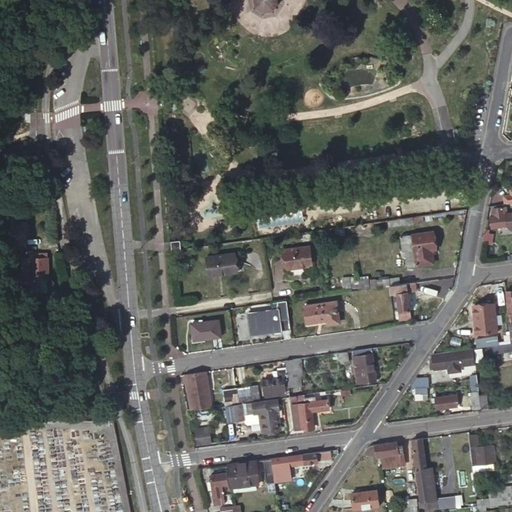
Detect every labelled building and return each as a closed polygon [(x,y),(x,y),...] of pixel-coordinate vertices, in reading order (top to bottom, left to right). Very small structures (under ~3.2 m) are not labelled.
[(256,0),(257,3),(264,9),(273,9),(281,3),(281,0),(256,0)] [(511,202),(505,204),(503,204),(502,204),(503,211),(506,211),(508,224),(511,229),(511,202)] [(503,211),(502,204),(493,205),(494,212),(491,212),(491,216),(489,216),(492,226),(508,224),(506,211),(503,211)] [(27,222),(12,222),(11,247),(12,247),(27,247),(27,222)] [(404,251),(408,251),(416,250),(417,265),(434,263),(432,250),(436,249),(434,231),(414,233),(415,236),(411,237),(410,233),(405,234),(402,235),(404,251)] [(170,242),(171,250),(181,249),(179,240),(170,242)] [(284,252),(287,270),(313,267),(310,248),(284,252)] [(204,256),(207,275),(236,271),(233,252),(204,256)] [(23,258),(22,273),(22,279),(22,294),(32,294),(32,279),(47,279),(48,258),(47,258),(47,254),(30,254),(30,258),(23,258)] [(454,277),(437,280),(438,288),(453,286),(454,277)] [(381,288),(389,286),(388,278),(380,280),(381,288)] [(389,286),(390,294),(396,294),(398,312),(402,312),(403,319),(409,318),(408,311),(409,311),(407,292),(414,291),(413,283),(389,286)] [(271,304),(270,304),(271,310),(247,314),(250,335),(281,331),(279,319),(288,318),(286,301),(271,304)] [(304,306),(307,323),(327,320),(327,324),(339,322),(336,301),(304,306)] [(495,303),(474,306),(477,334),(498,331),(495,303)] [(190,324),(193,341),(220,337),(218,320),(190,324)] [(510,333),(483,337),(484,347),(493,346),(508,344),(511,344),(510,336),(510,333)] [(508,344),(493,346),(493,353),(511,351),(511,343),(511,344),(508,344)] [(431,356),(432,367),(449,364),(449,370),(460,368),(459,363),(474,361),(472,350),(431,356)] [(373,354),(363,355),(354,356),(358,383),(376,381),(373,354)] [(294,359),(285,360),(286,369),(287,377),(288,381),(294,380),(296,380),(294,359)] [(287,377),(286,369),(272,370),(273,379),(262,380),(264,396),(285,393),(283,378),(287,377)] [(195,409),(202,408),(213,407),(207,371),(198,372),(183,374),(184,381),(191,380),(195,409)] [(414,400),(428,400),(428,377),(413,377),(414,400)] [(470,378),(472,391),(478,390),(477,378),(470,378)] [(252,385),(238,387),(240,399),(253,397),(252,389),(252,385)] [(238,387),(225,389),(226,401),(240,399),(238,387)] [(481,409),(479,395),(478,390),(472,391),(471,391),(473,410),(481,409)] [(305,394),(290,396),(291,404),(294,429),(314,427),(312,410),(329,408),(328,399),(316,401),(316,397),(306,398),(305,394)] [(456,394),(435,397),(437,408),(458,405),(456,394)] [(486,394),(479,395),(481,409),(481,410),(488,409),(486,394)] [(247,402),(244,402),(245,414),(260,411),(263,411),(264,422),(261,422),(260,422),(261,431),(278,429),(278,422),(281,422),(279,409),(278,398),(254,401),(247,402)] [(244,402),(228,404),(230,421),(246,418),(245,414),(244,402)] [(246,421),(249,423),(260,421),(260,422),(261,422),(264,422),(263,411),(260,411),(245,414),(246,418),(246,421)] [(195,431),(197,443),(209,441),(207,429),(195,431)] [(469,435),(473,472),(493,469),(493,463),(495,463),(493,444),(479,446),(477,434),(469,435)] [(422,438),(412,440),(416,472),(415,472),(416,487),(418,503),(425,502),(436,501),(433,469),(426,470),(422,438)] [(376,445),(377,457),(382,457),(383,468),(405,466),(403,454),(402,446),(398,447),(397,442),(376,445)] [(365,452),(364,453),(377,457),(376,445),(374,445),(373,445),(371,446),(369,448),(367,449),(365,452)] [(320,451),(272,458),(274,468),(290,466),(318,462),(318,460),(332,459),(331,450),(320,451)] [(272,458),(263,459),(265,475),(274,474),(274,468),(272,458)] [(228,464),(231,488),(259,485),(256,460),(242,462),(228,464)] [(290,466),(274,468),(274,474),(282,473),(291,472),(290,466)] [(212,489),(214,505),(225,504),(223,491),(229,490),(227,473),(211,475),(211,481),(212,489)] [(282,476),(275,477),(276,492),(284,491),(282,476)] [(490,499),(490,505),(511,503),(511,486),(489,489),(490,499)] [(351,493),(353,508),(379,505),(377,490),(351,493)] [(417,511),(416,498),(408,499),(409,511),(417,511)] [(477,511),(486,511),(487,506),(490,505),(490,499),(476,501),(477,506),(477,511)] [(418,503),(418,511),(426,511),(426,509),(425,502),(418,503)]
